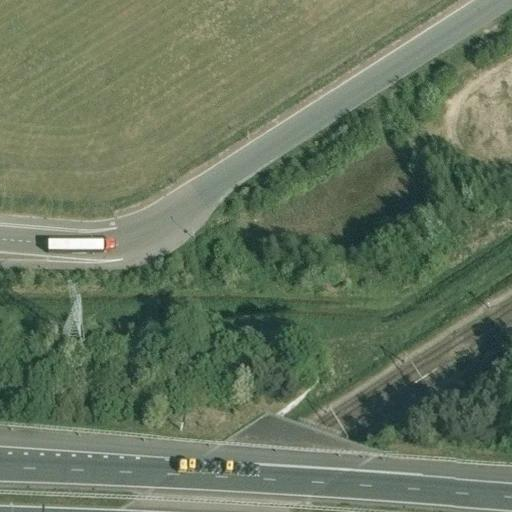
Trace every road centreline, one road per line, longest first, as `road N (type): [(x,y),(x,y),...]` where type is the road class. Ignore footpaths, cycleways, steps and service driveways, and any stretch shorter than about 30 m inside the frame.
road 1 (unclassified): [(501,0),(116,245),(0,239)]
road 2 (motorway): [(511,492),(0,468)]
